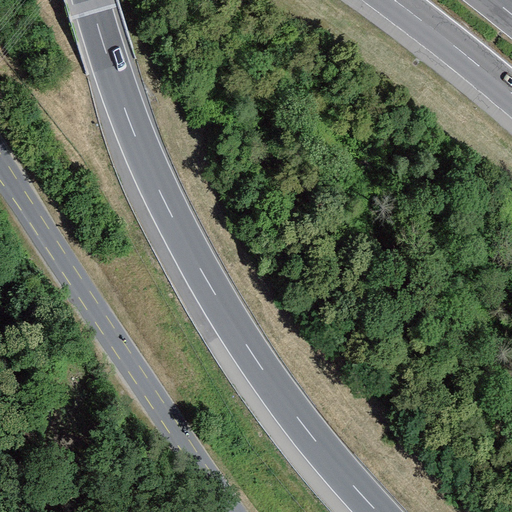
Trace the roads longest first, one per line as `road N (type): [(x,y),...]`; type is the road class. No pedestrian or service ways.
road 1 (motorway): [(90,0),(146,162),(207,281),(305,428),(377,511)]
road 2 (unclassified): [(0,166),(229,511)]
road 3 (motorway): [(393,0),(511,93)]
